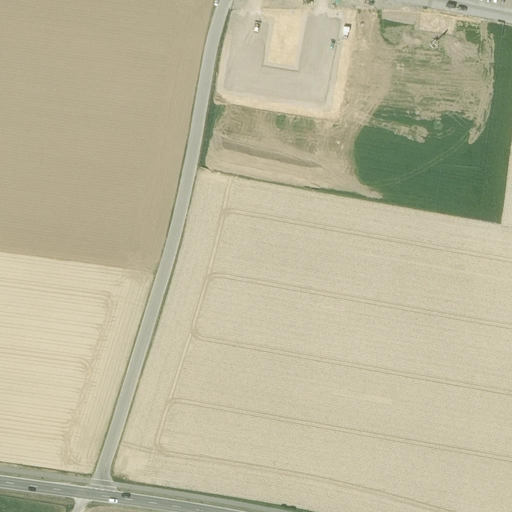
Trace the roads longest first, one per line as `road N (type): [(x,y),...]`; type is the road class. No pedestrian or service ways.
road 1 (track): [(97,482),(165,260),(227,0)]
road 2 (residential): [(393,0),(511,21)]
